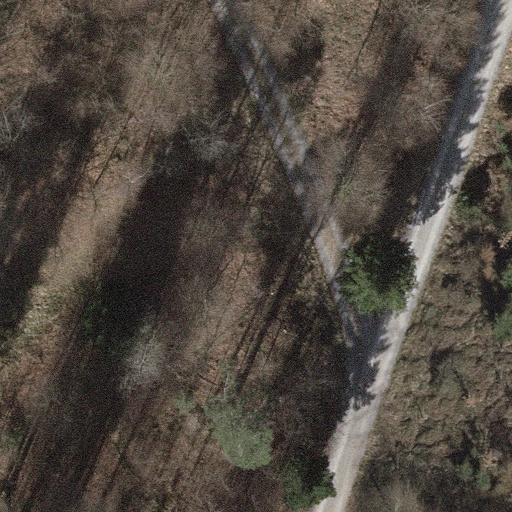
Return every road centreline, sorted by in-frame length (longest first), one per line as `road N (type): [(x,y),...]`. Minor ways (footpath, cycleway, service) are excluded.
road 1 (track): [(229,0),(376,371),(327,511)]
road 2 (track): [(508,0),(376,371)]
